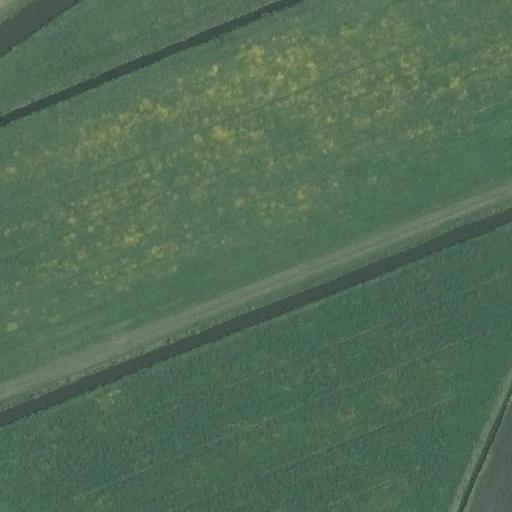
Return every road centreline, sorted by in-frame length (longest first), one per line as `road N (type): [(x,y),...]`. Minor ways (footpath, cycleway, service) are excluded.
road 1 (track): [(511,249),(0,468)]
road 2 (track): [(0,378),(511,181)]
road 3 (track): [(110,511),(457,369),(494,374)]
road 4 (track): [(435,511),(511,333)]
